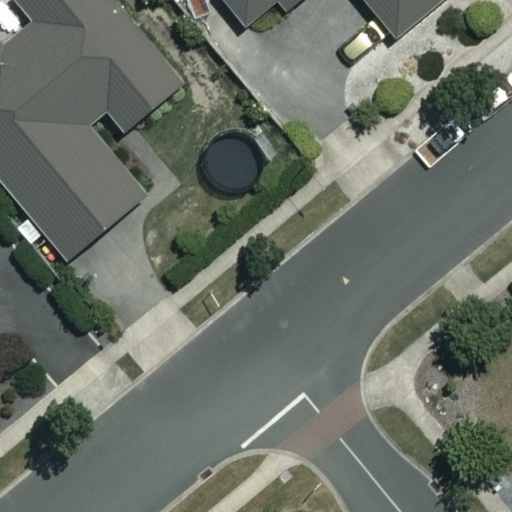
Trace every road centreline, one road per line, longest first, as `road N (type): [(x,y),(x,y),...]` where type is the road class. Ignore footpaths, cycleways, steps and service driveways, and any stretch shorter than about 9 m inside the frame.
road 1 (residential): [(267,349),(511,146)]
road 2 (residential): [(72,511),(267,349)]
road 3 (residential): [(402,511),(267,349)]
